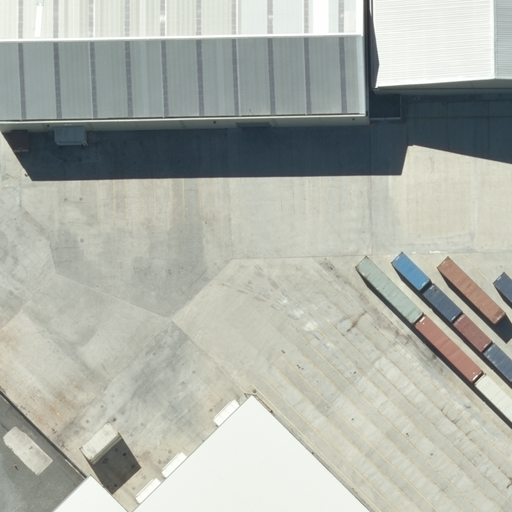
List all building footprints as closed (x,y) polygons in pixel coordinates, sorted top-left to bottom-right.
[(374,96),(371,0),(0,0),(0,39),(2,135),(372,128),(374,96)] [(511,0),(371,0),(374,96),(511,94),(511,0)] [(103,304),(29,230),(0,256),(0,280),(10,290),(0,300),(0,375),(15,391),(103,304)] [(110,301),(93,319),(104,331),(132,304),(120,291),(115,296),(113,293),(107,298),(110,301)] [(357,511),(258,415),(161,511),(123,511),(108,496),(91,511),(357,511)]
